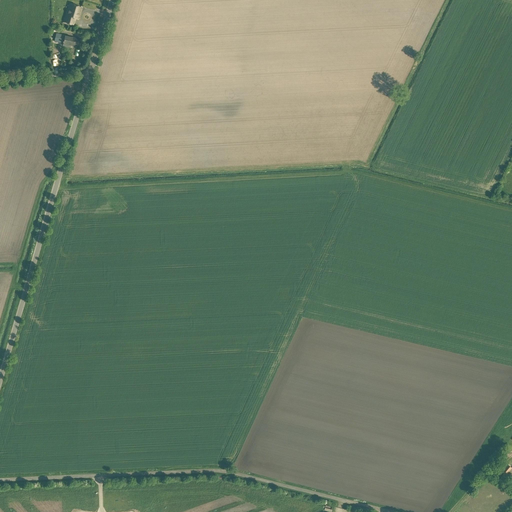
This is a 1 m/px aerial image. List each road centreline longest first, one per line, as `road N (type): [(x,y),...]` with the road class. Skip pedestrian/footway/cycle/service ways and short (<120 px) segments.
road 1 (unclassified): [(394,511),(225,471),(0,479)]
road 2 (unclassified): [(0,380),(89,70)]
